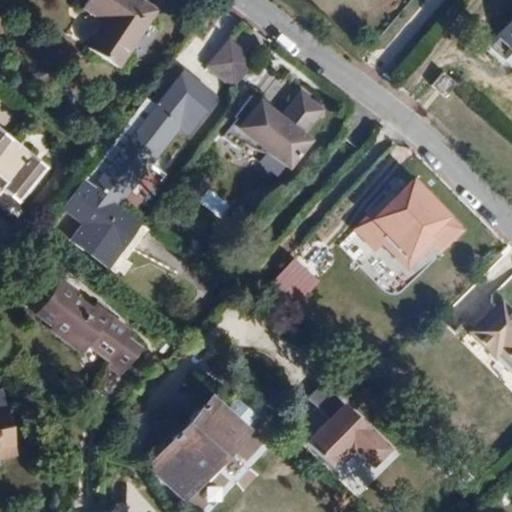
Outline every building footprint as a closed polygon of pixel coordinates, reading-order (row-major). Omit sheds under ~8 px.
[(108,63),(149,7),(139,0),(79,0),(79,1),(100,17),(81,42),(108,63)] [(511,19),(491,41),(508,58),(511,54),(511,19)] [(252,58),(226,39),(205,67),(231,87),(252,58)] [(104,198),(163,122),(174,131),(201,96),(177,78),(182,71),(165,58),(70,178),(101,202),(104,198)] [(444,90),(455,77),(440,64),(429,77),(444,90)] [(322,111),(298,92),(278,118),(253,99),(229,130),(287,174),(311,144),(302,137),(322,111)] [(0,185),(8,193),(35,161),(0,131),(0,185)] [(101,202),(70,178),(41,215),(51,223),(60,212),(106,248),(127,222),(117,214),(101,202)] [(432,233),(417,219),(421,214),(399,193),(394,198),(382,186),(368,201),(365,198),(345,219),(349,222),(337,236),(353,252),(362,243),(386,265),(410,240),(418,247),(432,233)] [(206,187),(196,199),(222,219),(232,207),(206,187)] [(120,210),(104,198),(101,202),(117,214),(120,210)] [(130,218),(120,210),(117,214),(127,222),(130,218)] [(116,332),(91,313),(87,318),(58,295),(62,289),(45,276),(20,309),(51,334),(47,338),(65,352),(71,344),(93,362),(90,365),(101,374),(123,347),(111,338),(116,332)] [(511,314),(495,299),(467,329),(491,352),(496,346),(511,360),(511,314)] [(183,509),(252,424),(229,405),(242,390),(226,377),(145,478),(183,509)] [(385,450),(338,403),(299,442),(328,471),(347,452),(365,470),(385,450)]
